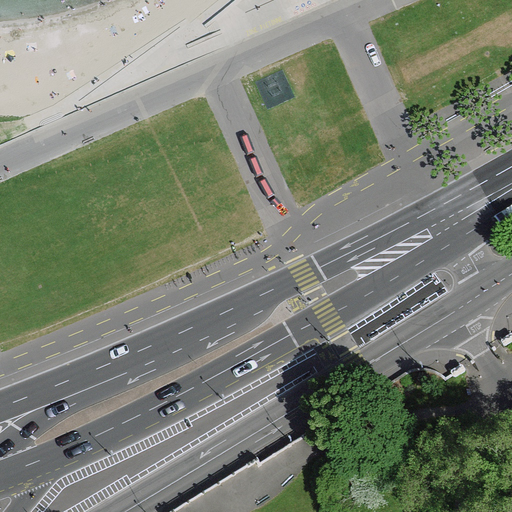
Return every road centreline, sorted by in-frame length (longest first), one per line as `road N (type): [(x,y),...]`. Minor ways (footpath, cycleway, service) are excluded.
road 1 (primary): [(0,484),(122,435),(296,342),(332,321),(426,238)]
road 2 (unclassified): [(119,511),(489,289)]
road 3 (primary): [(426,238),(309,278),(86,382)]
road 4 (unknown): [(345,16),(219,75)]
road 5 (primary): [(86,382),(13,442),(0,483)]
